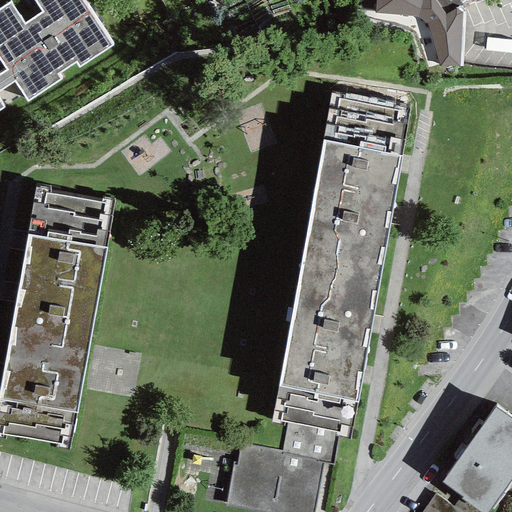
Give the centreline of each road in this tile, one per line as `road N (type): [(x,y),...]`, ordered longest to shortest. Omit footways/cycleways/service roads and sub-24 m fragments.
road 1 (residential): [(378,511),(478,381),(511,320)]
road 2 (residential): [(0,475),(149,511)]
